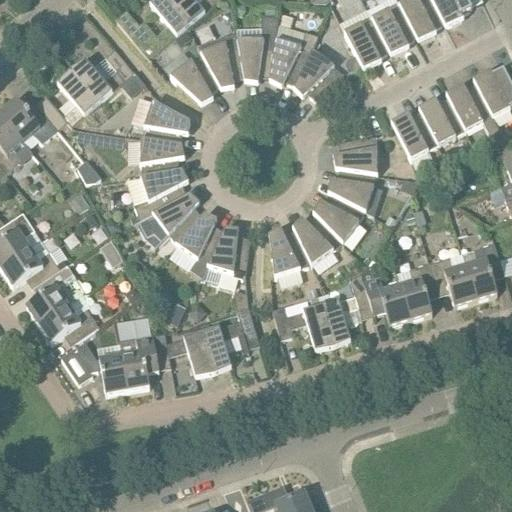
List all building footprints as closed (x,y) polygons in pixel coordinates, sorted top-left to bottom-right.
[(149,65),(185,34),(190,29),(165,0),(158,0),(149,10),(168,31),(150,47),(139,35),(130,43),(149,65)] [(220,0),(204,0),(196,7),(189,0),(165,0),(190,29),(222,2),(220,0)] [(433,34),(443,29),(427,0),(417,0),(416,1),(416,0),(398,9),(416,43),(417,47),(436,38),(433,34)] [(471,14),(470,12),(463,0),(427,0),(443,29),(445,32),(463,24),(461,20),(471,14)] [(416,43),(398,9),(394,1),(384,6),(388,15),(371,24),(388,58),(390,61),(408,53),(406,48),(416,43)] [(258,83),(270,83),(275,45),(279,22),(263,22),(263,45),(236,46),(243,84),(244,88),(257,90),(258,83)] [(379,63),(388,58),(371,24),(371,25),(361,30),(361,29),(343,38),(361,71),(359,71),(360,72),(361,72),(363,75),(381,67),(379,63)] [(284,87),(295,91),(312,56),(318,42),(305,38),(301,53),(275,45),(270,83),(269,87),(281,93),(284,87)] [(243,84),(236,46),(235,40),(225,42),(225,41),(197,51),(200,59),(201,60),(219,93),(221,96),(234,94),(233,88),(243,84)] [(98,109),(134,78),(115,56),(106,64),(116,76),(103,87),(85,66),(70,76),(98,109)] [(307,100),(317,107),(344,79),(312,56),(295,91),(293,94),(302,104),(307,100)] [(210,100),(219,93),(201,60),(192,67),(191,66),(170,83),(201,112),(213,105),(210,100)] [(473,86),(475,89),(492,122),(492,123),(510,113),(509,113),(511,111),(511,91),(503,74),(492,80),(490,75),(473,86)] [(72,132),(84,121),(98,109),(70,76),(57,90),(75,111),(63,122),(48,105),(38,113),(57,135),(67,127),(72,132)] [(133,100),(144,90),(136,80),(125,89),(133,100)] [(482,127),(492,122),(475,89),(465,94),(463,90),(445,100),(447,103),(465,136),(465,137),(482,128),(482,127)] [(141,145),(178,150),(182,140),(188,141),(190,127),(153,108),(139,103),(130,129),(144,133),(145,134),(141,145)] [(455,141),(465,136),(447,103),(438,108),(435,104),(418,114),(420,118),(437,150),(438,151),(455,142),(455,141)] [(41,149),(57,135),(38,113),(30,121),(16,105),(0,119),(0,121),(23,147),(32,139),(41,149)] [(428,156),(437,150),(420,118),(410,123),(408,118),(391,128),(393,132),(392,133),(392,134),(393,133),(410,166),(428,156)] [(0,173),(6,180),(22,166),(13,156),(23,147),(0,121),(0,173)] [(335,175),(339,176),(376,181),(377,181),(376,142),(338,148),(339,161),(333,162),(335,175)] [(141,182),(178,177),(178,165),(184,164),(182,151),(178,150),(141,145),(140,144),(140,171),(141,171),(141,182)] [(511,188),(511,187),(511,150),(486,161),(495,181),(507,176),(511,188)] [(88,166),(79,176),(87,190),(97,188),(103,184),(88,166)] [(153,220),(186,201),(183,191),(188,188),(182,176),(178,177),(141,182),(140,183),(148,207),(135,211),(140,227),(153,220)] [(328,199),(331,201),(358,214),(365,218),(374,192),(372,192),(376,181),(339,176),(335,186),(329,186),(328,199)] [(511,224),(511,223),(511,187),(511,188),(511,187),(511,188),(501,193),(505,204),(504,204),(511,224)] [(169,240),(176,249),(202,222),(195,213),(199,209),(190,200),(186,201),(153,220),(140,227),(139,228),(146,243),(157,252),(168,241),(169,240)] [(313,219),(316,222),(337,243),(342,249),(359,227),(353,224),(358,214),(331,201),(324,210),(319,207),(313,219)] [(0,274),(1,275),(30,255),(23,244),(34,237),(26,224),(33,219),(29,215),(5,231),(0,234),(0,237),(5,245),(0,248),(0,274)] [(190,276),(201,283),(223,237),(214,231),(217,225),(204,220),(202,222),(176,249),(175,251),(198,266),(190,276)] [(292,233),(294,237),(311,270),(311,271),(333,256),(329,251),(337,243),(316,222),(306,228),(302,224),(292,233)] [(222,276),(245,283),(250,245),(238,242),(238,235),(225,234),(223,237),(201,283),(201,284),(219,289),(222,276)] [(300,274),(311,270),(294,237),(283,240),(281,235),(269,241),(269,245),(274,283),(300,275),(300,274)] [(109,260),(118,255),(111,244),(102,249),(109,260)] [(465,271),(476,306),(497,299),(491,280),(502,276),(494,248),(473,255),(477,268),(465,271)] [(36,292),(61,275),(67,271),(64,265),(57,270),(49,258),(38,266),(30,255),(1,275),(13,294),(30,282),(36,292)] [(454,312),(476,306),(465,271),(453,275),(449,262),(429,268),(437,296),(448,293),(454,312)] [(130,274),(142,285),(151,276),(139,265),(130,274)] [(400,291),(411,326),(432,319),(426,300),(437,296),(429,268),(408,274),(412,288),(400,291)] [(39,331),(69,312),(76,307),(65,291),(76,283),(67,271),(61,275),(36,292),(43,302),(26,313),(39,331)] [(389,332),(411,326),(400,291),(399,292),(388,295),(386,289),(377,291),(375,285),(363,288),(372,316),(383,313),(389,332)] [(350,346),(342,320),(359,315),(360,320),(372,316),(363,288),(352,292),(355,302),(332,309),(329,300),(319,303),(333,354),(350,346)] [(247,299),(246,299),(234,296),(237,319),(249,315),(247,299)] [(315,357),(333,354),(319,303),(310,306),(312,315),(287,323),(284,313),(272,317),(281,345),(293,341),(291,335),(307,330),(315,357)] [(70,351),(74,348),(99,332),(87,314),(76,322),(69,312),(39,331),(51,350),(64,342),(70,351)] [(245,345),(257,342),(249,315),(237,319),(240,327),(201,339),(214,380),(231,373),(223,346),(243,340),(245,345)] [(146,372),(158,370),(170,368),(169,363),(167,350),(165,339),(119,347),(121,361),(128,396),(150,392),(146,372)] [(196,384),(214,380),(201,339),(167,350),(169,363),(188,357),(196,384)] [(106,401),(128,396),(121,361),(83,368),(78,361),(68,367),(82,388),(93,381),(91,378),(101,376),(106,401)] [(277,511),(309,511),(304,499),(290,504),(284,490),(247,506),(249,511),(271,511),(276,510),(277,511)]
